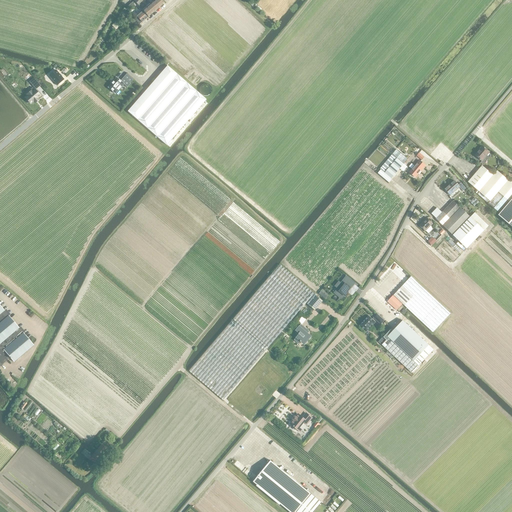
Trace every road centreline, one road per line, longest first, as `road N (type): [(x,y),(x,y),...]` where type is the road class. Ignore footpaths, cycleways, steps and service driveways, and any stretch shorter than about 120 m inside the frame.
road 1 (unclassified): [(181,511),(342,323),(425,190),(511,87)]
road 2 (track): [(253,427),(179,366),(191,348),(95,269)]
road 3 (unclassified): [(0,147),(175,0)]
